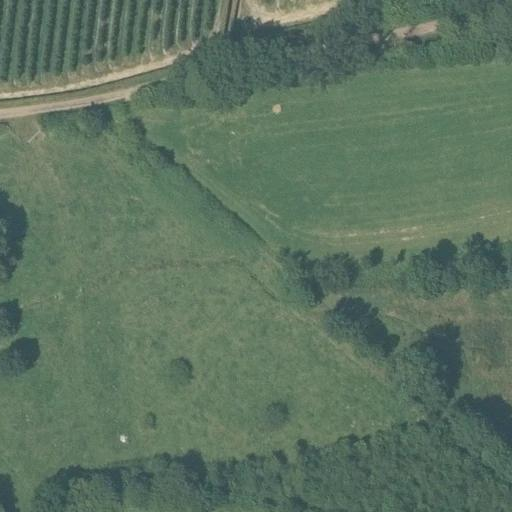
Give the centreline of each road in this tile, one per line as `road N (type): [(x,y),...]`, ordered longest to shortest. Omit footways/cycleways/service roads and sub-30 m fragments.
road 1 (track): [(221,71),(511,11)]
road 2 (track): [(0,114),(221,71)]
